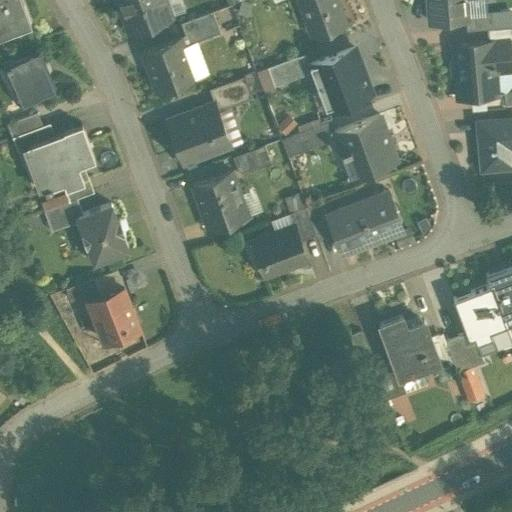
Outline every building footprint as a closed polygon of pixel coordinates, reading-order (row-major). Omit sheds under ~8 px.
[(0,0),(0,35),(31,24),(22,0),(0,0)] [(165,0),(119,0),(129,27),(170,12),(165,0)] [(337,0),(300,0),(313,35),(346,23),(337,0)] [(432,0),(434,19),(431,20),(431,21),(466,18),(467,18),(466,15),(465,0),(432,0)] [(213,9),(181,20),(189,41),(183,43),(183,44),(221,30),(213,9)] [(492,12),(466,15),(467,18),(466,18),(467,29),(493,26),(492,12)] [(180,36),(143,50),(158,89),(195,75),(183,44),(183,43),(180,36)] [(508,38),(455,43),(458,74),(456,74),(458,96),(473,95),(498,93),(497,91),(495,63),(511,62),(508,38)] [(354,46),(309,62),(318,86),(320,86),(328,107),(370,91),(360,65),(361,64),(354,46)] [(42,48),(0,66),(0,67),(0,68),(3,67),(19,102),(16,103),(16,104),(59,85),(58,84),(56,85),(41,50),(43,49),(42,48)] [(298,54),(268,65),(275,84),(305,73),(298,54)] [(245,73),(215,85),(224,107),(253,96),(245,73)] [(498,93),(473,95),(474,106),(505,104),(504,90),(497,91),(498,93)] [(215,101),(168,118),(184,160),(230,142),(215,101)] [(38,110),(8,121),(13,134),(43,123),(38,110)] [(380,113),(335,130),(341,147),(336,149),(337,152),(349,148),(357,171),(351,173),(351,175),(396,158),(386,131),(385,132),(378,115),(380,114),(380,113)] [(511,115),(478,119),(482,168),(511,164),(511,115)] [(43,123),(13,134),(19,149),(31,144),(30,142),(54,133),(50,121),(43,123)] [(323,121),(291,133),(298,151),(329,139),(323,121)] [(54,133),(30,142),(31,144),(36,159),(46,185),(45,185),(46,189),(53,187),(52,185),(64,181),(66,185),(66,186),(85,179),(84,177),(89,175),(84,162),(95,157),(82,122),(64,129),(64,130),(54,133)] [(265,143),(233,154),(240,171),(271,159),(265,143)] [(31,144),(19,149),(24,162),(26,163),(36,159),(31,144)] [(232,168),(193,182),(209,227),(249,213),(232,168)] [(85,179),(66,186),(66,185),(65,186),(70,199),(78,196),(94,189),(89,175),(84,177),(85,179)] [(330,209),(328,209),(335,227),(342,247),(402,224),(387,187),(330,209)] [(70,199),(44,208),(52,229),(79,219),(77,213),(83,211),(78,196),(70,199)] [(325,197),(307,204),(317,233),(335,227),(328,209),(330,209),(325,197)] [(83,211),(77,213),(79,219),(83,231),(82,231),(86,243),(88,242),(94,260),(129,247),(123,231),(125,230),(120,216),(117,216),(112,201),(83,211)] [(307,204),(290,210),(294,222),(295,222),(302,238),(317,233),(307,204)] [(294,222),(251,238),(251,240),(256,238),(268,271),(263,273),(264,274),(309,257),(302,238),(295,222),(294,222)] [(511,263),(509,265),(509,266),(488,273),(491,282),(503,314),(511,310),(511,263)] [(94,275),(66,285),(71,298),(99,288),(94,275)] [(491,282),(470,289),(471,292),(456,298),(455,295),(453,296),(466,330),(468,336),(475,334),(506,323),(503,314),(491,282)] [(118,285),(91,295),(100,318),(97,319),(104,337),(139,324),(131,303),(126,305),(118,285)] [(424,319),(406,325),(402,314),(380,322),(394,360),(398,373),(399,373),(419,366),(420,367),(439,360),(424,319)] [(466,330),(446,337),(457,369),(469,401),(484,395),(474,363),(484,359),(475,334),(468,336),(466,330)] [(394,360),(375,367),(386,397),(406,390),(399,373),(398,373),(394,360)]
